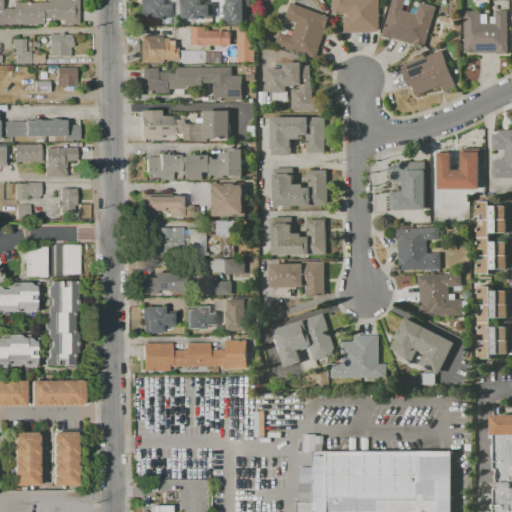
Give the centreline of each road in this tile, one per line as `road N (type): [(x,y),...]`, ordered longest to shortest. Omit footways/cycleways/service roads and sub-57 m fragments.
road 1 (residential): [(107,0),(112,511)]
road 2 (residential): [(363,297),(363,83)]
road 3 (residential): [(369,142),(511,85)]
